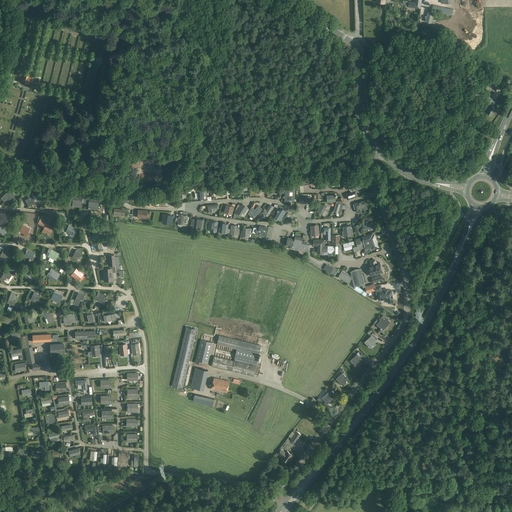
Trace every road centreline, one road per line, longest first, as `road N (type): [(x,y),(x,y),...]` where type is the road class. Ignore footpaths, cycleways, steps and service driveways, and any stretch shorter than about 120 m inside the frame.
road 1 (tertiary): [(287,506),(412,347),(444,291),(475,207)]
road 2 (residential): [(276,495),(403,327),(407,298)]
road 3 (residential): [(109,107),(86,187),(0,174)]
road 4 (residential): [(109,107),(126,43),(44,12)]
road 5 (unclassified): [(276,495),(152,475),(146,450)]
road 6 (residential): [(302,225),(267,200),(186,209)]
